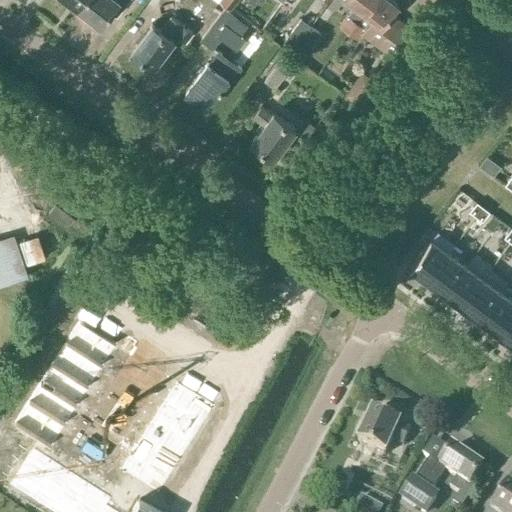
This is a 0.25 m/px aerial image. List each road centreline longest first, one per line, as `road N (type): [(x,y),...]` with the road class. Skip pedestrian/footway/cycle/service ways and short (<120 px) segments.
road 1 (residential): [(315,247),(0,22)]
road 2 (residential): [(274,511),(386,306)]
road 3 (residential): [(103,453),(176,331),(252,361)]
road 4 (residential): [(170,511),(252,361)]
road 5 (residential): [(511,398),(386,306)]
road 6 (residential): [(252,361),(315,247)]
